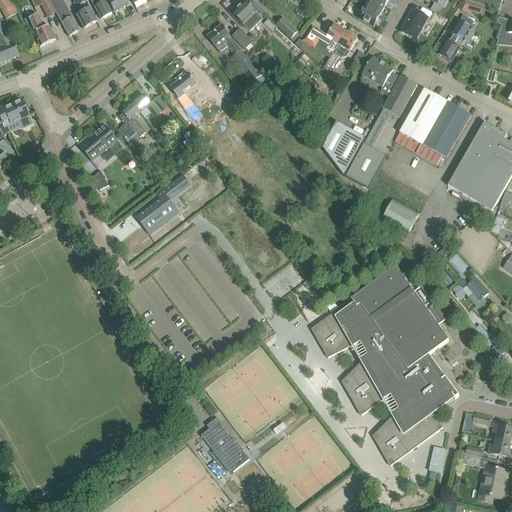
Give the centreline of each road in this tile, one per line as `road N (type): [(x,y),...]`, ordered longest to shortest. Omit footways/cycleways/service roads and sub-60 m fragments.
road 1 (residential): [(57,129),(55,145),(75,186),(122,274),(133,278)]
road 2 (residential): [(57,129),(165,39),(172,18)]
road 3 (tertiary): [(172,18),(31,76)]
road 4 (residential): [(385,39),(511,115)]
